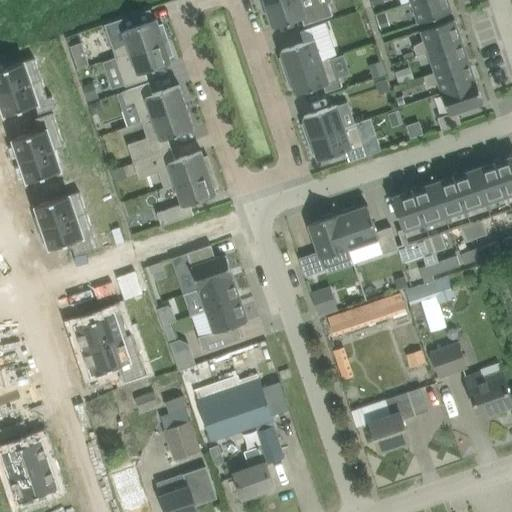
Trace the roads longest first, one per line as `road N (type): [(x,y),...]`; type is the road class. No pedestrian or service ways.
road 1 (residential): [(257,211),(355,511)]
road 2 (residential): [(28,285),(257,211)]
road 3 (residential): [(203,0),(186,16),(257,211)]
road 4 (residential): [(511,124),(303,194)]
road 5 (residential): [(303,194),(241,6),(230,0)]
road 6 (residential): [(104,511),(58,378)]
road 7 (residential): [(379,511),(511,465)]
